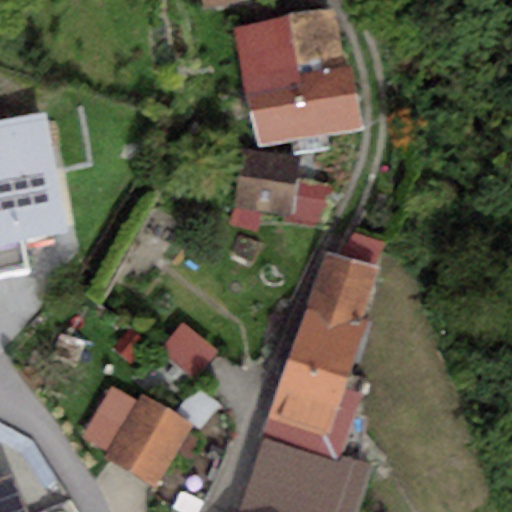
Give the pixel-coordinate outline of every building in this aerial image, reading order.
[(199,0),(202,13),(254,0),(199,0)] [(338,8),(235,28),(258,147),(362,127),(338,8)] [(0,247),(68,235),(45,114),(0,122),(0,247)] [(300,162),(243,153),(234,210),(263,215),(291,220),(297,182),(300,162)] [(297,182),(291,220),(326,225),(332,188),(297,182)] [(263,215),(234,210),(231,226),(261,231),(263,215)] [(346,256),(374,266),(382,243),(354,233),(346,256)] [(308,304),(262,434),(322,455),(338,460),(361,395),(346,390),(368,326),(361,323),(381,269),(374,266),(346,256),(328,249),(308,304)] [(183,324),(160,352),(195,381),(218,353),(183,324)] [(195,427),(142,395),(138,402),(112,386),(81,438),(106,452),(103,457),(158,490),(195,427)] [(356,511),(370,466),(344,458),(342,467),(264,441),(239,511),(356,511)] [(0,511),(24,511),(12,479),(0,483),(0,511)]
